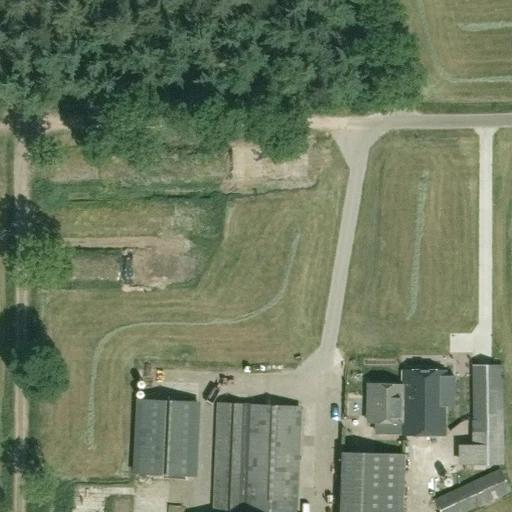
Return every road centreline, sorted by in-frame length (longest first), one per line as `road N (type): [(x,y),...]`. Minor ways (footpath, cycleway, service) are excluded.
road 1 (unclassified): [(0,125),(511,121)]
road 2 (track): [(21,125),(20,511)]
road 3 (track): [(382,0),(400,66),(399,123)]
